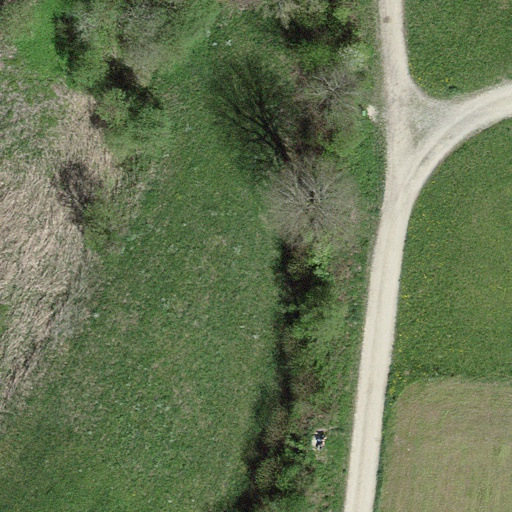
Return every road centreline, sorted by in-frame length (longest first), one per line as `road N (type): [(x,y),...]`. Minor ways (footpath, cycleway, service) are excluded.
road 1 (track): [(394,134),(352,511)]
road 2 (track): [(394,134),(385,0)]
road 3 (track): [(511,104),(394,134)]
